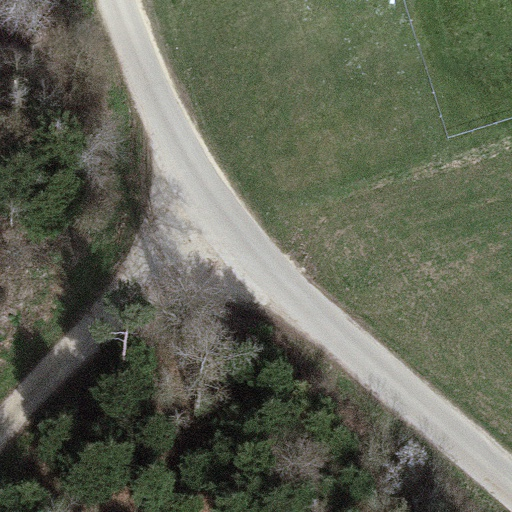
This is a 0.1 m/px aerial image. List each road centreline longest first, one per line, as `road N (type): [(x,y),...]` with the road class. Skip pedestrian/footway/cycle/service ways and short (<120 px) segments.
road 1 (unclassified): [(511,499),(255,273),(216,221),(123,49),(110,0)]
road 2 (track): [(216,221),(83,333),(0,429)]
